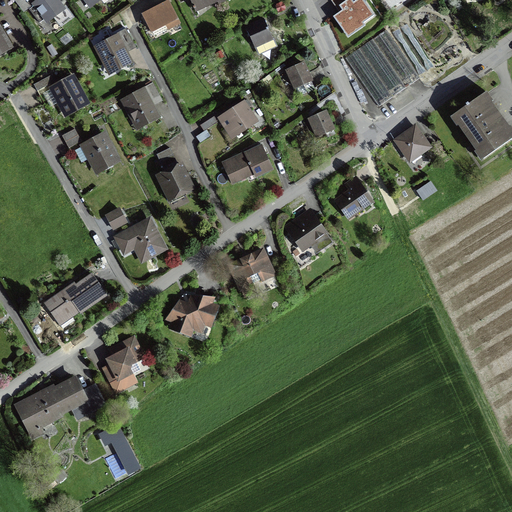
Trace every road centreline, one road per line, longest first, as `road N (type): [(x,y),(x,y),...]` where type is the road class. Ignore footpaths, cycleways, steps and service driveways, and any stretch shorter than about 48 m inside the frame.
road 1 (residential): [(369,140),(0,397)]
road 2 (track): [(369,140),(374,170),(511,466)]
road 3 (residential): [(511,43),(369,140)]
road 4 (residential): [(369,140),(302,0)]
